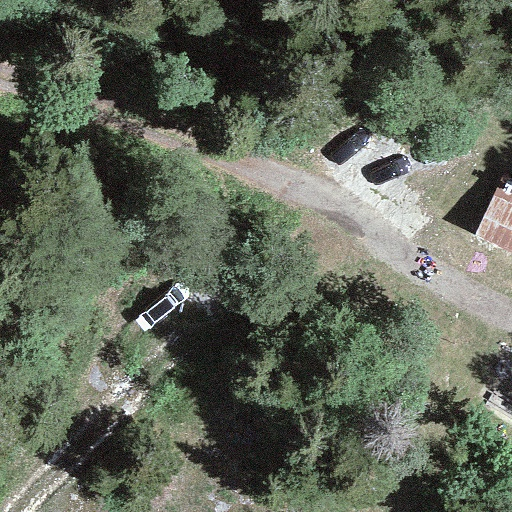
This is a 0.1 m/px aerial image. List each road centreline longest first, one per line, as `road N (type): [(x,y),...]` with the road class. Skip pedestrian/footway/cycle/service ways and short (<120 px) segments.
road 1 (track): [(0,86),(233,171),(511,316)]
road 2 (track): [(411,264),(357,294),(307,304),(178,305),(135,335),(62,472),(30,511)]
road 3 (track): [(511,137),(332,217)]
